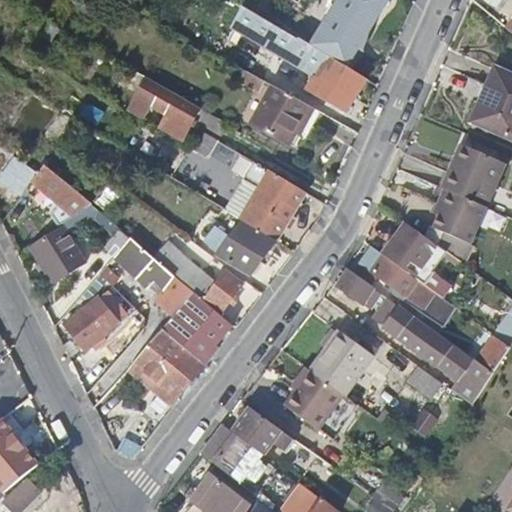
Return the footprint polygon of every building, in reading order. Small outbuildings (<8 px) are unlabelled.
[(342,0),(313,46),(363,75),(392,0),(342,0)] [(313,46),(248,8),(237,25),(318,75),(310,89),(347,111),(367,78),(363,75),(313,46)] [(240,82),(259,92),(265,81),(246,70),(240,82)] [(511,77),(495,70),(472,123),(511,140),(511,77)] [(202,110),(158,85),(145,77),(127,109),(144,120),(151,108),(165,115),(158,128),(183,143),(202,110)] [(318,110),(274,86),(253,124),(297,147),(318,110)] [(23,123),(42,137),(60,111),(41,98),(23,123)] [(60,111),(42,137),(58,148),(76,122),(60,111)] [(198,122),(221,136),(228,125),(204,111),(198,122)] [(204,132),(193,149),(207,158),(218,141),(204,132)] [(460,146),(450,167),(454,169),(464,147),(460,146)] [(454,169),(450,167),(441,188),(444,190),(436,206),(442,208),(432,229),(468,245),(485,209),(505,165),(464,147),(454,169)] [(0,182),(21,197),(37,172),(13,156),(0,176),(0,182)] [(243,181),(259,190),(260,188),(296,209),(306,193),(255,162),(243,181)] [(46,164),(28,189),(33,192),(36,187),(62,207),(73,216),(91,204),(46,164)] [(226,210),(241,220),(259,190),(243,181),(226,210)] [(259,190),(241,220),(244,221),(277,241),(296,209),(260,188),(259,190)] [(53,214),(60,225),(73,216),(62,207),(53,214)] [(277,241),(244,221),(232,237),(219,255),(251,274),(277,241)] [(203,241),(219,255),(232,237),(216,226),(203,241)] [(434,250),(435,247),(406,226),(388,250),(417,272),(426,261),(444,273),(446,270),(450,272),(455,265),(434,250)] [(86,266),(65,229),(32,246),(55,283),(86,266)] [(113,257),(130,238),(120,229),(103,248),(113,257)] [(155,258),(132,238),(116,257),(139,277),(149,288),(158,279),(165,287),(162,291),(181,306),(194,291),(155,258)] [(205,297),(215,284),(216,283),(168,241),(155,258),(194,291),(203,299),(205,297)] [(386,258),(374,248),(363,264),(375,273),(379,277),(380,275),(394,285),(391,290),(444,329),(458,310),(418,281),(416,284),(384,260),(386,258)] [(373,286),(379,277),(375,273),(363,264),(356,273),(373,286)] [(368,307),(381,291),(373,286),(356,273),(350,269),(339,285),(368,307)] [(215,284),(205,297),(223,310),(244,283),(226,270),(216,283),(215,284)] [(220,338),(233,323),(203,299),(194,291),(181,306),(164,327),(163,328),(207,364),(207,363),(224,342),(220,338)] [(460,383),(476,361),(454,345),(453,347),(388,300),(374,320),(460,383)] [(106,324),(98,317),(86,305),(63,329),(87,352),(113,325),(109,320),(106,324)] [(102,314),(98,317),(106,324),(109,320),(102,314)] [(178,397),(207,364),(163,328),(135,360),(178,397)] [(494,374),(511,350),(484,329),(472,349),(482,356),(478,363),(494,374)] [(343,393),(346,395),(378,351),(365,342),(361,347),(340,330),(338,333),(334,330),(327,340),(331,343),(311,369),(343,393)] [(173,404),(178,397),(135,360),(130,367),(173,404)] [(296,389),(311,369),(306,365),(292,386),(296,389)] [(434,399),(444,384),(419,366),(408,382),(434,399)] [(343,393),(311,369),(296,389),(284,405),(318,429),(343,393)] [(283,448),(292,436),(251,407),(233,432),(242,438),(264,455),(274,441),(283,448)] [(411,432),(432,436),(437,413),(415,409),(411,432)] [(378,419),(391,429),(397,420),(384,410),(378,419)] [(10,490),(44,464),(23,423),(10,429),(9,428),(0,432),(0,458),(9,476),(4,479),(10,490)] [(233,432),(223,424),(202,452),(228,472),(232,465),(238,469),(248,456),(236,446),(239,442),(242,438),(233,432)] [(135,457),(144,446),(125,437),(119,448),(135,457)] [(252,451),(239,442),(236,446),(248,456),(252,451)] [(324,473),(330,464),(304,446),(297,455),(324,473)] [(245,511),(253,502),(213,472),(189,504),(200,511),(245,511)] [(5,502),(14,511),(20,511),(40,493),(28,480),(5,502)] [(404,496),(384,481),(373,496),(392,511),(404,496)] [(278,511),(259,498),(248,511),(278,511)] [(340,511),(341,511),(324,499),(314,511),(340,511)]
